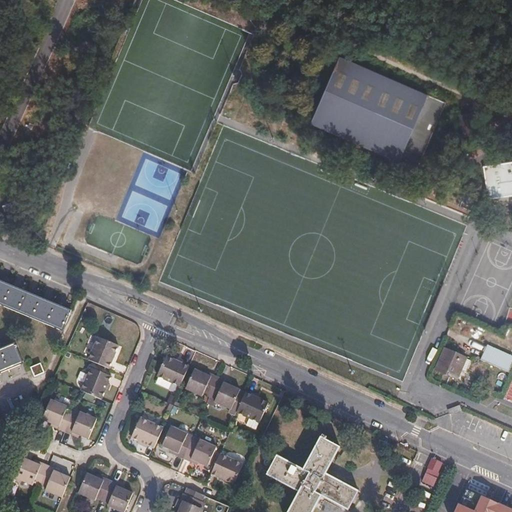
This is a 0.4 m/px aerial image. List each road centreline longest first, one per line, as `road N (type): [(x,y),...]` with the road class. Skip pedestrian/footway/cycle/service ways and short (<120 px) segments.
road 1 (residential): [(157,316),(511,474)]
road 2 (residential): [(157,316),(111,435),(117,452),(146,471),(152,495),(145,511)]
road 3 (residential): [(0,248),(157,316)]
